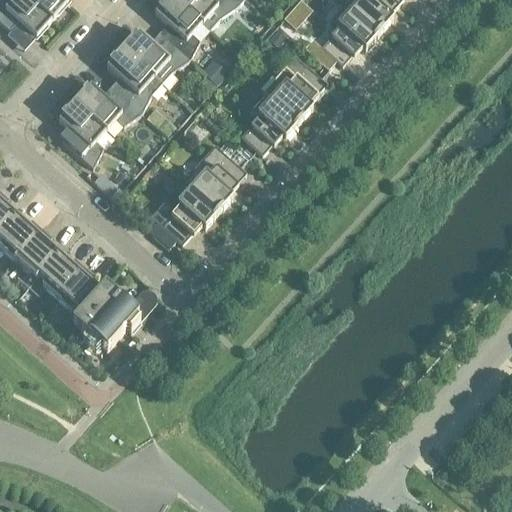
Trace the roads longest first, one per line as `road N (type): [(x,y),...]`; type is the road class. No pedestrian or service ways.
road 1 (residential): [(4,134),(189,300),(458,0)]
road 2 (unclassified): [(355,511),(511,336)]
road 3 (residential): [(4,134),(125,0)]
